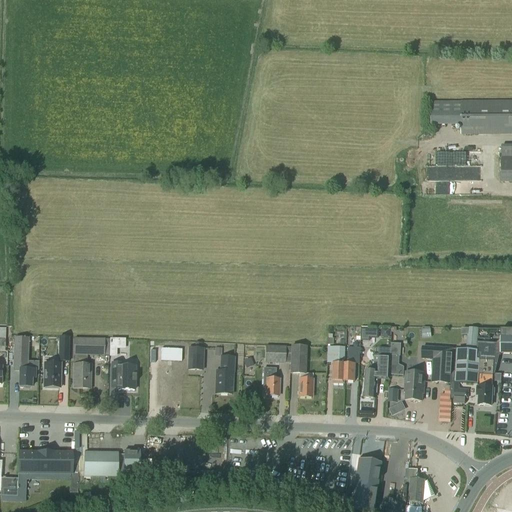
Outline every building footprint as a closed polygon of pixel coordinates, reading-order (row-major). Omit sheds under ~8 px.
[(511,103),(460,103),(460,135),(511,134),(511,103)] [(511,145),(502,145),(502,159),(511,158),(511,145)] [(511,158),(502,159),(502,183),(511,182),(511,158)] [(467,339),(466,350),(476,351),(476,344),(477,340),(478,329),(467,329),(467,339)] [(381,336),(383,339),(389,339),(390,330),(381,330),(381,336)] [(511,354),(511,330),(501,330),(500,355),(511,354)] [(69,338),(59,338),(59,362),(69,363),(69,338)] [(14,339),(13,371),(18,372),(18,388),(32,388),(32,370),(27,370),(28,339),(14,339)] [(74,339),(73,390),(90,390),(91,365),(86,365),(86,356),(103,356),(104,340),(74,339)] [(265,347),(265,364),(285,365),(285,348),(265,347)] [(328,348),(327,364),(333,364),(332,381),(332,384),(343,385),(344,382),(345,364),(345,348),(328,348)] [(433,360),(431,383),(450,384),(449,397),(453,397),(458,398),(458,384),(476,385),(476,396),(478,396),(477,405),(491,406),(495,352),(476,351),(466,350),(457,350),(456,365),(451,365),(452,349),(422,348),(422,360),(433,360)] [(189,349),(188,370),(202,371),(203,350),(189,349)] [(291,349),(290,376),(299,377),(305,376),(305,350),(291,349)] [(345,364),(344,382),(354,382),(355,361),(359,361),(360,349),(348,349),(347,364),(345,364)] [(388,375),(403,376),(404,368),(398,365),(399,357),(390,356),(389,358),(388,375)] [(365,371),(363,398),(375,399),(375,394),(377,394),(378,381),(388,381),(388,375),(389,358),(374,357),(374,363),(378,363),(378,373),(365,371)] [(216,372),(214,395),(231,396),(232,374),(233,374),(234,359),(221,358),(220,372),(216,372)] [(252,364),(250,359),(243,362),(246,367),(252,364)] [(61,389),(62,365),(46,364),(45,388),(61,389)] [(131,392),(132,368),(116,367),(116,391),(131,392)] [(169,393),(170,369),(154,368),(154,392),(169,393)] [(264,369),(263,387),(266,387),(265,397),(279,397),(279,380),(275,380),(275,370),(264,369)] [(405,372),(404,392),(405,393),(405,394),(405,400),(421,402),(422,394),(423,394),(425,373),(405,372)] [(299,382),(298,398),(312,398),(312,383),(299,382)] [(441,398),(442,417),(450,417),(450,397),(441,398)] [(405,411),(402,404),(389,410),(392,417),(405,411)] [(117,478),(117,458),(123,459),(123,475),(139,475),(139,451),(123,451),(123,455),(117,455),(117,454),(83,453),(83,477),(117,478)] [(72,475),(72,453),(18,452),(18,475),(72,475)] [(0,493),(0,494),(0,497),(18,498),(18,479),(0,478),(0,470),(1,471),(1,462),(0,461),(0,493)] [(376,511),(380,467),(356,466),(353,511),(376,511)] [(409,480),(407,502),(409,502),(409,506),(419,507),(421,505),(422,503),(422,502),(434,497),(427,482),(423,484),(424,481),(417,481),(417,471),(409,471),(408,480),(409,480)] [(45,476),(45,487),(57,487),(57,476),(45,476)]
